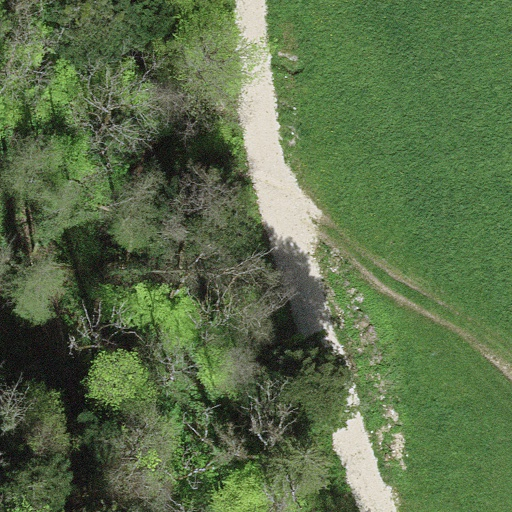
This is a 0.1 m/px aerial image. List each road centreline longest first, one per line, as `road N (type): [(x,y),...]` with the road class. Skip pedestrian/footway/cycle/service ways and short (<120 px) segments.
road 1 (track): [(267,0),(274,109),(379,511)]
road 2 (track): [(302,214),(511,358)]
